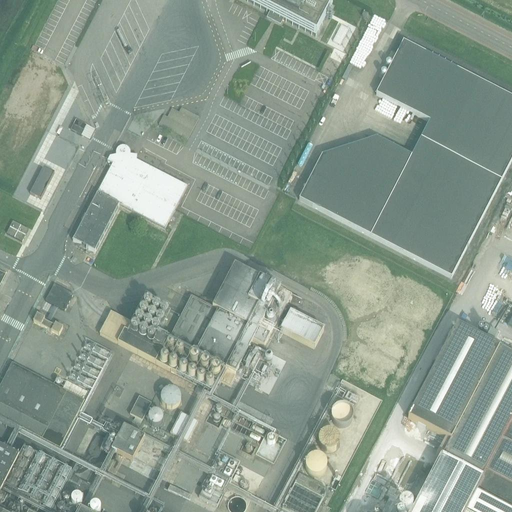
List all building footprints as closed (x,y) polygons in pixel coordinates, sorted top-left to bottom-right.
[(330,7),(316,0),(243,0),(271,14),(268,19),(279,24),(282,19),(315,37),(324,19),(326,20),(328,15),(327,14),(330,7)] [(349,30),(341,26),(333,42),(340,46),(349,30)] [(322,157),(299,201),(451,279),(511,160),(511,99),(403,43),(376,96),(429,123),(411,158),(376,140),(367,157),(349,148),(322,157)] [(159,125),(187,140),(199,118),(182,109),(179,113),(172,109),(167,118),(164,116),(159,125)] [(76,120),(70,131),(90,141),(96,131),(76,120)] [(123,147),(120,147),(118,149),(117,150),(116,154),(116,156),(110,157),(107,163),(112,165),(72,242),(95,253),(119,206),(165,230),(187,187),(137,161),(138,156),(131,155),(131,153),(130,150),(128,148),(126,147),(123,147)] [(44,168),(30,195),(41,200),(54,173),(44,168)] [(7,234),(22,243),(29,230),(13,222),(7,234)] [(185,234),(195,239),(200,230),(189,225),(185,234)] [(230,388),(235,377),(252,344),(264,350),(292,297),(280,291),(234,267),(212,310),(191,299),(168,343),(129,323),(111,314),(100,336),(117,345),(175,375),(182,363),(230,388)] [(45,302),(64,312),(73,295),(54,285),(45,302)] [(154,334),(170,324),(166,317),(175,312),(171,307),(174,305),(166,291),(158,296),(161,300),(154,304),(157,309),(144,317),(154,334)] [(323,332),(290,315),(281,333),(314,351),(323,332)] [(37,316),(33,323),(59,336),(63,328),(37,316)] [(511,511),(511,355),(455,326),(450,336),(451,336),(437,364),(433,362),(404,418),(450,442),(442,458),(441,458),(435,469),(429,479),(418,473),(424,463),(406,454),(384,497),(389,499),(382,511),(511,511)] [(296,356),(294,360),(304,365),(306,361),(296,356)] [(12,365),(0,388),(0,419),(60,450),(85,403),(12,365)] [(97,384),(101,377),(90,372),(86,378),(97,384)] [(180,404),(181,400),(180,396),(178,393),(175,391),(172,390),(171,390),(169,390),(166,391),(164,392),(161,396),(161,399),(161,403),(162,405),(163,407),(166,409),(168,409),(170,410),(173,409),(175,408),(177,407),(179,405),(180,404)] [(151,405),(139,399),(130,415),(142,422),(151,405)] [(233,407),(231,411),(239,416),(242,412),(233,407)] [(162,424),(163,420),(162,417),(161,415),(158,413),(156,413),(153,413),(150,415),(149,417),(148,418),(148,420),(148,423),(150,426),(152,427),(155,428),(158,427),(161,426),(162,424)] [(181,415),(170,435),(187,444),(198,424),(181,415)] [(111,450),(131,460),(127,467),(157,483),(174,450),(125,424),(111,450)] [(99,434),(101,427),(95,425),(92,431),(99,434)] [(338,447),(339,443),(338,439),(337,437),(336,435),(334,434),(332,433),(330,432),(328,432),(324,433),(323,434),(320,435),(319,438),(318,440),(317,443),(318,447),(319,449),(320,451),(322,453),(324,454),(327,454),(329,454),(333,453),(336,451),(337,449),(338,447)] [(0,511),(0,492),(18,458),(0,448),(0,511)] [(220,455),(198,498),(216,507),(238,464),(220,455)] [(327,472),(327,468),(327,464),(326,462),(324,460),(322,458),(320,457),(317,456),(314,456),(311,457),(308,460),(306,463),(305,465),(304,467),(305,471),(306,474),(308,476),(309,477),(311,478),(314,479),(316,479),(318,479),(320,478),(323,477),(324,476),(326,474),(327,472)] [(299,475),(281,511),(318,511),(329,489),(299,475)] [(252,491),(253,487),(253,486),(252,484),(250,481),(247,480),(244,479),(241,480),(239,482),(237,484),(237,487),(237,491),(239,494),(242,495),(246,496),(249,494),(251,493),(252,491)] [(244,511),(246,510),(246,507),(246,505),(246,503),(244,500),(241,498),(238,497),(234,498),(233,498),(231,500),(229,502),(228,504),(228,506),(228,508),(228,510),(229,511),(244,511)]
